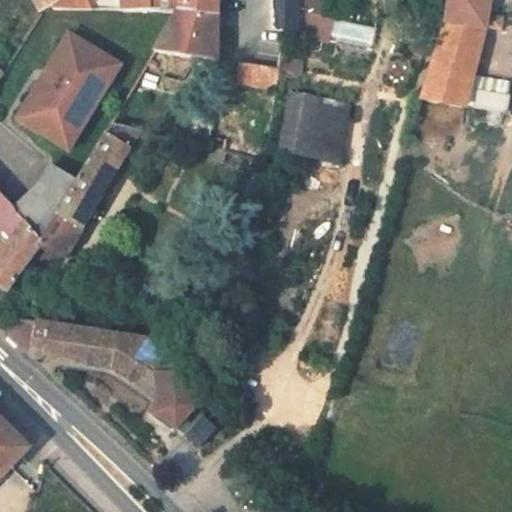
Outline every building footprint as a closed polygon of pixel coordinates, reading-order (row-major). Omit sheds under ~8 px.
[(49,0),(61,16),(98,0),(49,0)] [(112,18),(101,0),(98,0),(61,16),(112,18)] [(164,0),(137,0),(138,2),(142,3),(143,20),(165,20),(164,0)] [(164,0),(165,20),(191,21),(169,59),(239,70),(240,63),(233,62),(230,0),(164,0)] [(285,0),(286,39),(299,42),(316,46),(316,19),(315,0),(285,0)] [(334,24),(335,0),(315,0),(316,19),(334,24)] [(506,0),(466,0),(464,23),(450,70),(439,107),(481,115),(501,36),(511,38),(511,21),(503,20),(506,0)] [(316,19),(316,46),(341,50),(345,30),(345,26),(334,24),(316,19)] [(345,30),(341,50),(384,58),(388,38),(345,30)] [(83,64),(93,46),(85,41),(74,59),(83,64)] [(93,46),(83,64),(74,59),(47,106),(56,111),(45,129),(88,153),(136,71),(93,46)] [(243,84),(284,89),(286,70),(245,65),(243,84)] [(0,90),(8,77),(0,66),(0,90)] [(350,105),(290,94),(280,148),(341,159),(350,105)] [(56,111),(47,106),(36,124),(45,129),(56,111)] [(17,114),(14,115),(10,118),(19,126),(22,121),(22,117),(20,115),(17,114)] [(84,261),(157,138),(128,130),(111,160),(96,184),(65,238),(54,254),(75,266),(84,261)] [(227,141),(224,155),(241,158),(243,144),(227,141)] [(65,238),(96,184),(71,170),(60,189),(36,212),(65,238)] [(54,254),(65,238),(36,212),(3,180),(1,184),(0,184),(0,211),(32,240),(3,279),(26,296),(54,254)] [(126,372),(171,402),(162,414),(185,431),(204,409),(185,369),(159,344),(51,326),(45,361),(126,372)] [(0,471),(11,482),(41,454),(0,413),(0,471)] [(0,492),(11,482),(0,471),(0,492)]
